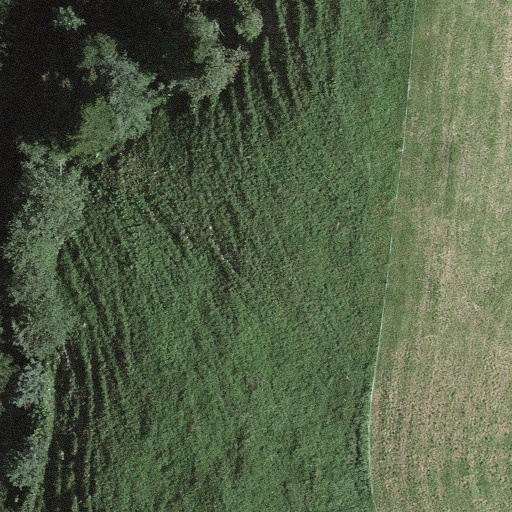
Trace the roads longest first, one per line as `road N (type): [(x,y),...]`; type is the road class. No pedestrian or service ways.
road 1 (track): [(37,0),(0,169)]
road 2 (track): [(0,344),(8,466),(0,492)]
